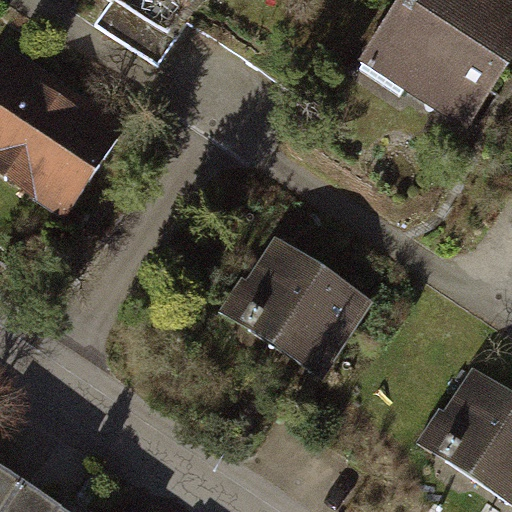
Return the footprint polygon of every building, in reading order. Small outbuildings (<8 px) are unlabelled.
[(167,64),(186,35),(131,0),(121,0),(106,24),(167,64)] [(511,67),(511,15),(487,0),(400,0),(363,60),(474,129),(511,67)] [(124,136),(1,57),(0,59),(0,172),(70,218),(124,136)] [(371,308),(276,248),(230,320),(326,381),(371,308)] [(511,398),(474,373),(445,418),(440,412),(417,447),(511,510),(511,398)] [(0,511),(63,511),(0,471),(0,511)]
